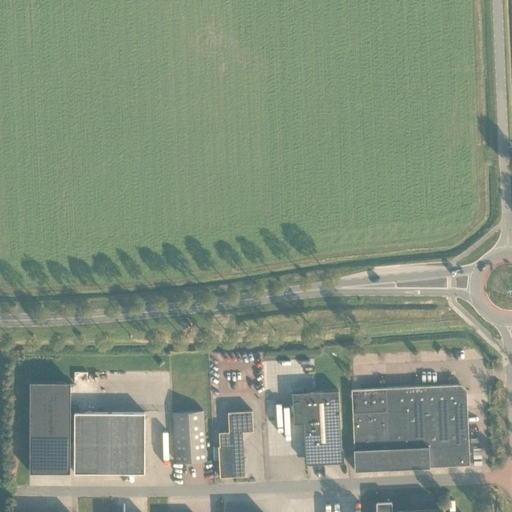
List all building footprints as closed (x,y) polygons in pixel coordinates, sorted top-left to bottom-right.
[(318,349),(266,352),(267,361),(277,361),(277,363),(299,361),(298,356),(319,355),(318,349)] [(145,472),(145,468),(145,412),(75,411),(74,441),(70,441),(71,381),(30,381),(30,472),(70,472),(70,448),(74,448),(74,472),(145,472)] [(356,469),(366,468),(367,468),(398,467),(414,466),(424,466),(465,464),(470,464),(468,413),(468,408),(467,388),(461,383),(352,388),(356,469)] [(339,389),(303,391),(293,392),(294,422),(304,422),(306,463),(345,461),(344,447),(342,447),(339,389)] [(204,409),(174,411),(177,461),(207,459),(204,409)] [(220,446),(214,446),(214,458),(219,458),(220,468),(220,476),(233,475),(246,474),(245,468),(244,443),(243,430),(253,429),(252,409),(228,410),(229,430),(220,431),(220,446)] [(391,499),(386,499),(386,500),(377,501),(377,511),(392,511),(392,504),(391,504),(391,499)]
